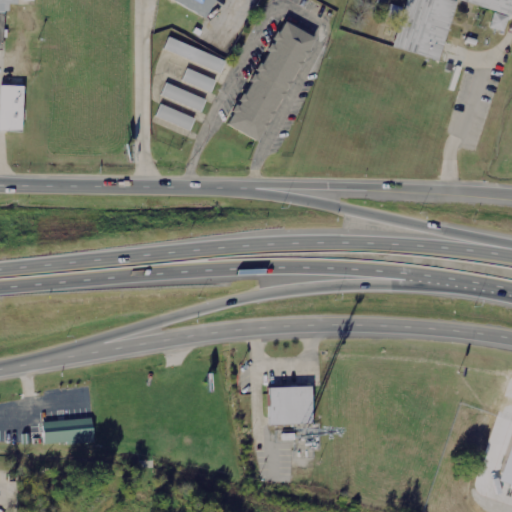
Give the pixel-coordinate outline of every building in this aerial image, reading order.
[(0,0),(0,50),(3,51),(5,4),(19,5),(20,0),(32,1),(32,0),(0,0)] [(171,0),(203,16),(211,0),(171,0)] [(511,0),(405,0),(392,49),(438,62),(454,2),(493,12),(488,29),(502,33),(506,17),(511,18),(511,0)] [(402,20),(404,7),(391,6),(389,19),(402,20)] [(226,125),(259,143),(316,41),(283,23),(226,125)] [(218,75),(224,62),(165,35),(159,48),(218,75)] [(214,82),(185,69),(179,81),(208,94),(214,82)] [(0,84),(0,131),(17,132),(19,86),(0,84)] [(204,102),(164,84),(159,96),(199,113),(204,102)] [(152,116),(188,132),(193,121),(158,104),(152,116)] [(268,389),(268,427),(312,427),(312,389),(268,389)] [(91,422),(40,423),(40,446),(92,445),(91,422)]
